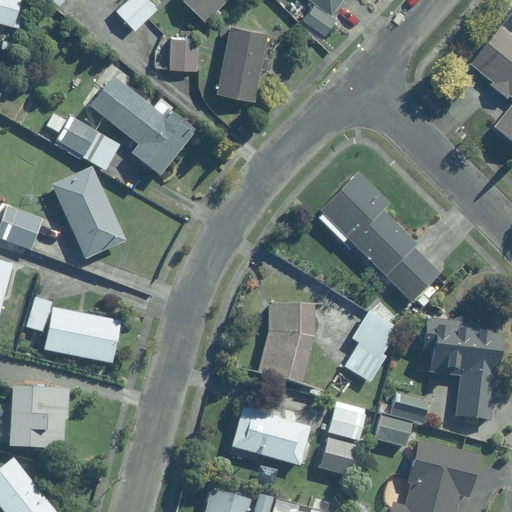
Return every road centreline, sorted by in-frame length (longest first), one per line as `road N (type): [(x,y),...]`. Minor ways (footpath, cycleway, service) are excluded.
road 1 (residential): [(122,511),(164,347),(219,215),(267,161),(359,91)]
road 2 (residential): [(511,248),(359,91)]
